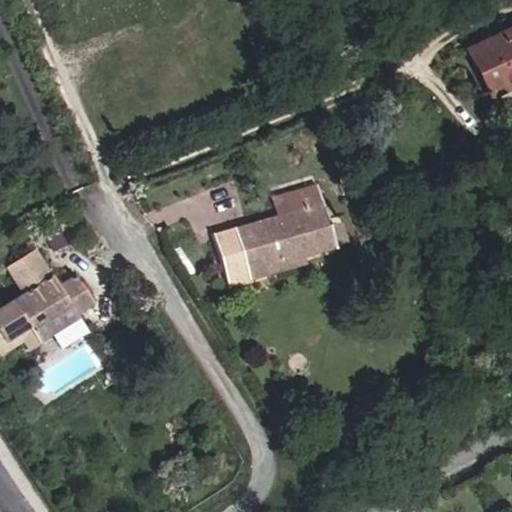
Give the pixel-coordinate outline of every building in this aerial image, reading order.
[(511,88),(511,33),(473,48),(493,97),(511,88)] [(286,184),(273,189),(280,207),(270,211),(206,234),(217,270),(237,262),(233,251),(248,246),(251,256),(322,230),(307,183),(288,189),(286,184)] [(280,207),(273,189),(265,193),(270,211),(280,207)] [(343,219),(328,223),(334,245),(349,241),(343,219)] [(0,310),(0,362),(19,351),(24,359),(77,326),(72,320),(92,308),(75,280),(55,292),(33,256),(1,276),(17,300),(0,310)] [(511,511),(511,495),(496,501),(500,511),(511,511)]
